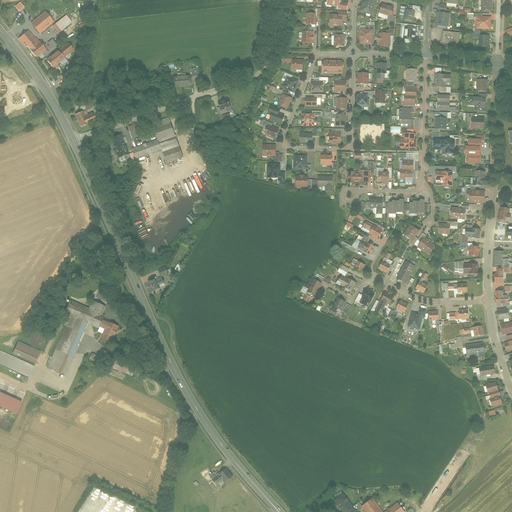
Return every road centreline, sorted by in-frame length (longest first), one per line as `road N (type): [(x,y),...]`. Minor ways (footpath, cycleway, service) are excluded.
road 1 (secondary): [(73,140),(186,392),(279,511)]
road 2 (residential): [(73,140),(257,72),(270,60),(281,0)]
road 3 (residential): [(352,54),(317,56),(285,137),(297,148),(348,147),(352,72)]
road 4 (residential): [(497,64),(488,244)]
road 5 (secondary): [(0,31),(73,140)]
road 6 (residential): [(422,54),(422,185)]
road 7 (residential): [(488,299),(431,302),(372,278)]
